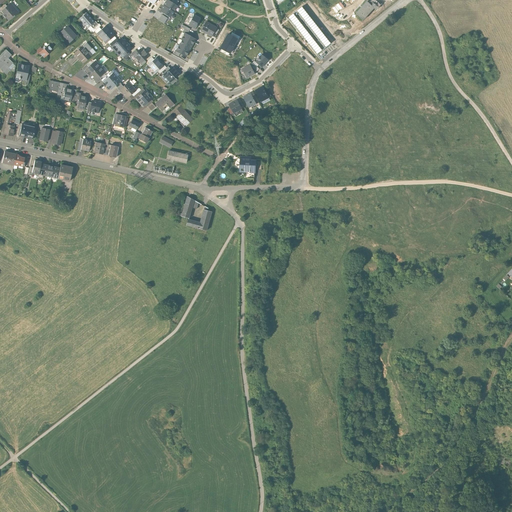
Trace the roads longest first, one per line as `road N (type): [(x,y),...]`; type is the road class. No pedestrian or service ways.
road 1 (track): [(238,221),(172,334),(0,468)]
road 2 (unclassified): [(260,511),(242,354),(242,233),(231,212)]
road 3 (residential): [(7,41),(215,156),(200,189)]
road 4 (residential): [(80,0),(225,93),(259,81),(294,45)]
road 5 (track): [(511,196),(444,181),(297,186),(301,210)]
road 6 (residential): [(0,143),(200,189)]
road 7 (residential): [(237,188),(301,181),(319,70)]
